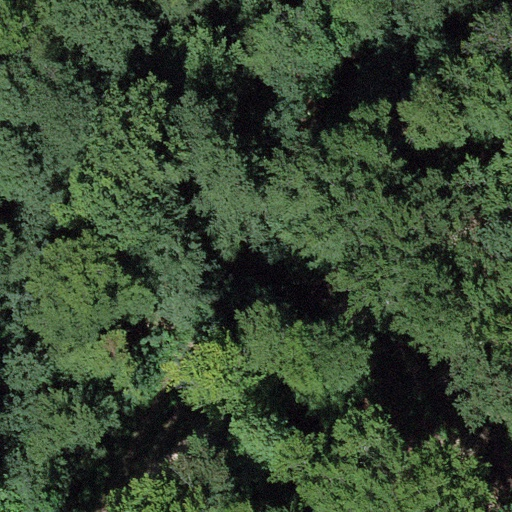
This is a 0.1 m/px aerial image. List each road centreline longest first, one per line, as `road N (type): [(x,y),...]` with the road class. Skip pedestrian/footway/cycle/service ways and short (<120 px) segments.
road 1 (track): [(417,0),(212,323),(124,511)]
road 2 (track): [(511,181),(144,511)]
